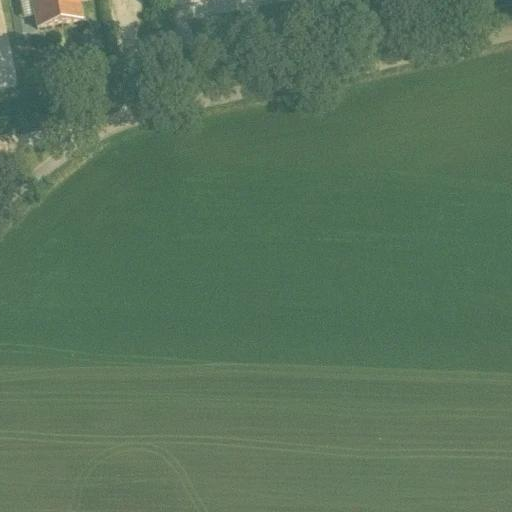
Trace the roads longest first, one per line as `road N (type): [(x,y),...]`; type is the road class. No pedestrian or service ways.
road 1 (unclassified): [(105,128),(142,112),(511,34)]
road 2 (unclassified): [(0,210),(60,155),(105,128)]
